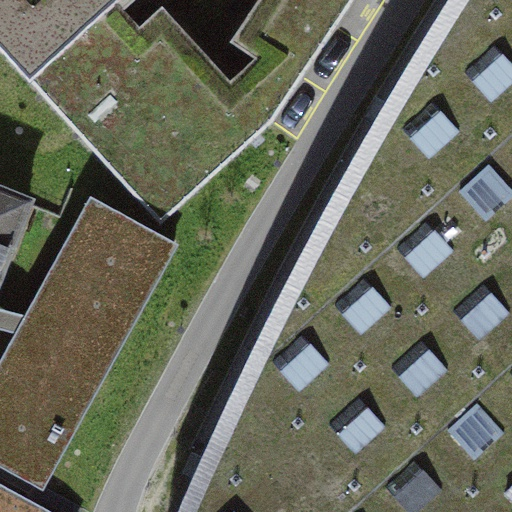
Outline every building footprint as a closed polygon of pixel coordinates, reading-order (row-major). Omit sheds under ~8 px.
[(0,0),(0,48),(30,81),(160,224),(271,123),(353,0),(0,0)] [(511,511),(511,0),(460,0),(452,14),(429,49),(410,80),(384,124),(362,163),(339,203),(318,241),(296,283),(283,309),(269,337),(248,379),(232,414),(215,451),(209,464),(191,503),(187,511),(511,511)] [(0,269),(25,207),(26,207),(28,201),(22,198),(22,199),(0,190),(0,269)] [(174,245),(92,200),(0,366),(0,462),(1,463),(42,485),(174,245)] [(46,511),(30,503),(0,486),(0,511),(46,511)]
